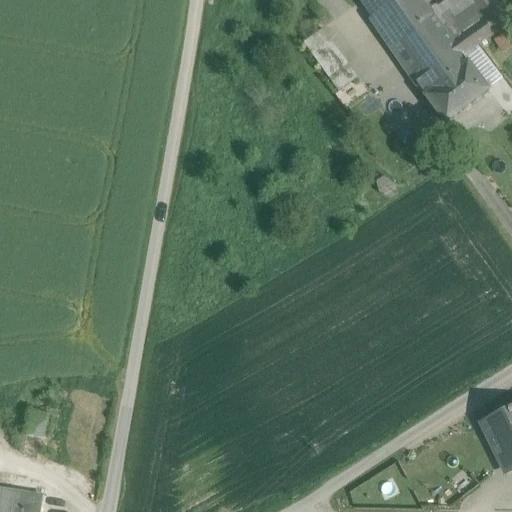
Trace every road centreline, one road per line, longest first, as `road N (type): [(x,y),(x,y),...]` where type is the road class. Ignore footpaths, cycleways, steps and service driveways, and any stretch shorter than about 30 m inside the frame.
road 1 (unclassified): [(200,0),(103,511)]
road 2 (unclassified): [(511,367),(286,511)]
